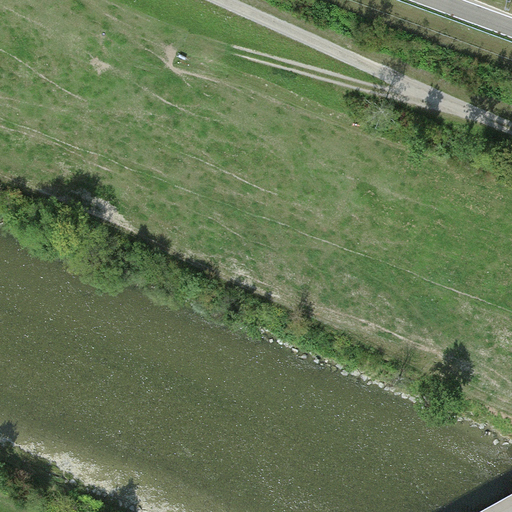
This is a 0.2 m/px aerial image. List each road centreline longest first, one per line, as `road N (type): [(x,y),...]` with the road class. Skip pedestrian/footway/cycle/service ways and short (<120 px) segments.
road 1 (track): [(223,0),(511,127)]
road 2 (track): [(476,112),(223,48)]
